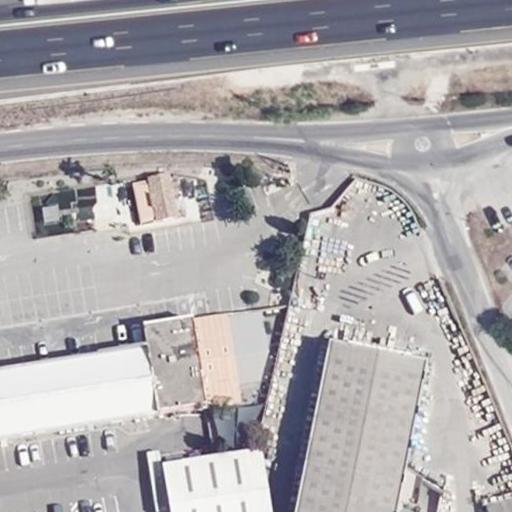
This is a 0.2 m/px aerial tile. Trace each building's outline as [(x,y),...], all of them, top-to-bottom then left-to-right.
[(134,185),(140,212),(156,209),(158,221),(180,217),(171,177),(134,185)] [(156,209),(140,212),(142,225),(158,221),(156,209)] [(0,438),(205,404),(193,316),(144,323),(147,346),(0,371),(0,438)] [(397,511),(427,362),(329,343),(294,511),(397,511)] [(253,453),(161,467),(162,471),(252,459),(253,453)] [(264,511),(267,499),(260,457),(252,459),(162,471),(169,511),(264,511)] [(511,511),(511,500),(482,509),(483,511),(511,511)]
